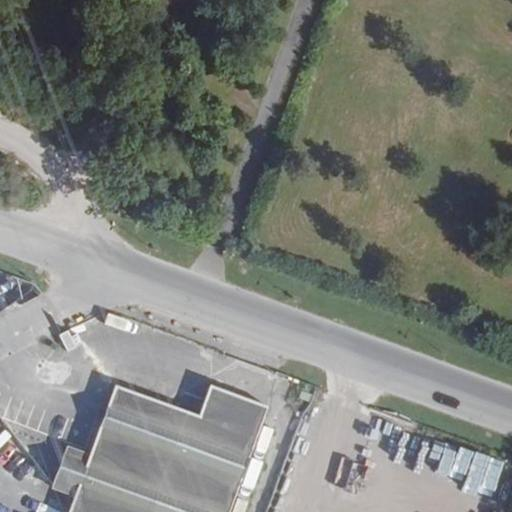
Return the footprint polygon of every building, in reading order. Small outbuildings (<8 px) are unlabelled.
[(158,202),(141,196),(134,213),(152,219),(158,202)] [(161,370),(155,394),(193,404),(199,380),(161,370)] [(229,511),(267,408),(208,387),(198,417),(114,387),(89,455),(73,498),(68,511),(229,511)] [(89,455),(66,447),(51,490),(73,498),(89,455)] [(439,511),(447,493),(412,481),(401,511),(439,511)]
